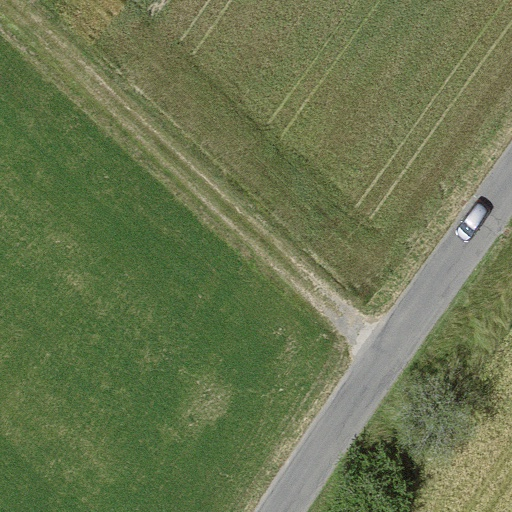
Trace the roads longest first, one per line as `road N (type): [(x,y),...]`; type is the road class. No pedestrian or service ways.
road 1 (track): [(5,0),(388,360)]
road 2 (unclassified): [(511,180),(284,511)]
